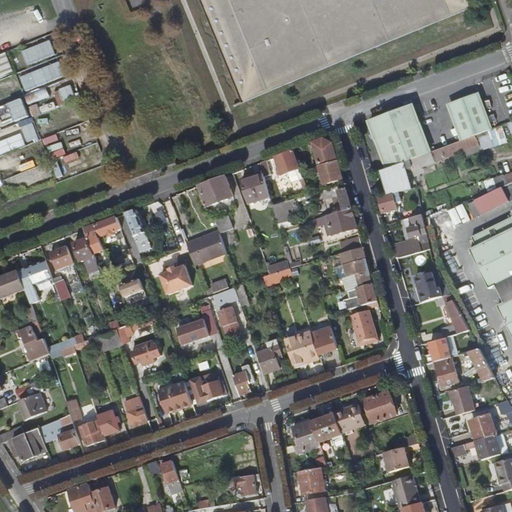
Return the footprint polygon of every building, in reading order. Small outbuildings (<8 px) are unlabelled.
[(201,0),(242,103),(473,9),(469,0),(201,0)] [(29,64),(57,55),(53,40),(24,49),(29,64)] [(8,52),(0,55),(0,72),(2,77),(16,71),(8,52)] [(28,90),(67,75),(62,61),(22,75),(28,90)] [(48,87),(28,96),(31,103),(51,94),(48,87)] [(451,105),(464,140),(476,135),(492,130),(479,95),(451,105)] [(371,122),(389,169),(405,163),(412,160),(431,153),(413,106),(371,122)] [(29,140),(39,137),(33,118),(23,122),(29,140)] [(502,129),(478,138),(476,135),(464,140),(431,153),(412,160),(414,170),(479,145),(481,149),(487,146),(491,155),(501,152),(497,143),(506,139),(502,129)] [(4,141),(4,140),(0,142),(0,152),(1,154),(26,143),(24,139),(15,143),(12,137),(4,141)] [(315,143),(321,163),(338,158),(334,143),(325,139),(315,143)] [(276,158),(281,170),(278,171),(280,177),(298,171),(301,180),(304,178),(294,151),(276,158)] [(265,173),(266,177),(272,175),(268,161),(262,163),(265,173)] [(321,166),(326,185),(344,179),(339,161),(321,166)] [(384,171),(391,195),(400,192),(413,189),(405,163),(389,169),(384,171)] [(242,180),(249,203),(271,198),(266,177),(265,173),(242,180)] [(511,174),(482,187),(485,194),(511,182),(511,174)] [(200,186),(208,207),(234,197),(227,177),(200,186)] [(477,200),(483,214),(510,201),(503,187),(477,200)] [(314,194),(316,201),(336,195),(334,188),(314,194)] [(339,191),(343,207),(335,210),(336,211),(328,213),(329,216),(353,209),(347,189),(339,191)] [(381,198),(385,213),(398,209),(397,204),(403,202),(400,192),(391,195),(381,198)] [(161,201),(167,217),(176,213),(170,198),(161,201)] [(273,206),(275,213),(282,211),(298,206),(296,199),(273,206)] [(329,216),(334,235),(358,228),(353,209),(329,216)] [(127,214),(135,237),(134,237),(140,252),(140,253),(145,251),(139,236),(146,233),(137,210),(127,214)] [(275,213),(281,230),(287,228),(282,211),(275,213)] [(166,217),(171,230),(181,227),(176,213),(167,217),(166,217)] [(411,229),(414,238),(423,235),(421,226),(426,224),(425,219),(424,214),(407,220),(410,229),(411,229)] [(217,221),(220,231),(221,234),(234,229),(229,216),(217,221)] [(86,230),(89,239),(90,242),(123,229),(119,217),(86,230)] [(472,250),(491,289),(498,286),(511,278),(511,218),(474,237),(478,246),(472,250)] [(187,242),(196,266),(229,253),(221,234),(220,231),(187,242)] [(126,240),(132,255),(140,252),(134,237),(126,240)] [(75,245),(82,262),(96,257),(90,242),(89,239),(75,245)] [(395,246),(398,259),(401,258),(431,248),(430,242),(421,245),(420,239),(395,246)] [(52,253),(59,270),(75,264),(68,247),(52,253)] [(333,256),(340,282),(345,281),(348,292),(374,284),(364,247),(333,256)] [(132,255),(138,272),(146,269),(140,253),(140,252),(132,255)] [(20,272),(27,290),(32,305),(40,301),(35,287),(54,280),(47,261),(20,272)] [(169,295),(196,287),(189,263),(161,272),(169,295)] [(271,274),(274,283),(294,276),(292,268),(271,274)] [(0,279),(0,298),(1,300),(27,290),(20,272),(0,279)] [(417,278),(424,303),(435,300),(445,297),(442,287),(439,288),(434,273),(417,278)] [(143,278),(123,284),(129,305),(149,300),(143,278)] [(210,285),(213,293),(231,287),(228,278),(210,285)] [(511,278),(498,286),(506,303),(511,299),(511,278)] [(55,284),(62,301),(70,298),(64,281),(55,284)] [(240,299),(242,307),(251,304),(244,284),(241,285),(236,287),(240,299)] [(329,304),(332,315),(379,301),(374,284),(348,292),(350,299),(344,300),(344,299),(329,304)] [(215,295),(219,307),(240,299),(236,287),(215,295)] [(442,327),(446,338),(447,338),(472,330),(452,294),(445,297),(435,300),(437,307),(446,304),(456,323),(442,327)] [(511,299),(506,303),(500,306),(511,331),(511,299)] [(219,310),(228,337),(244,332),(236,305),(219,310)] [(27,311),(30,317),(36,314),(33,308),(27,311)] [(371,310),(353,316),(361,342),(380,337),(371,310)] [(30,317),(31,319),(21,324),(23,329),(36,323),(39,322),(36,314),(30,317)] [(215,315),(178,326),(184,345),(221,334),(215,315)] [(118,321),(121,329),(125,327),(129,326),(126,319),(118,321)] [(131,325),(133,331),(150,325),(148,319),(131,325)] [(111,324),(114,332),(118,330),(121,329),(118,321),(111,324)] [(296,334),(297,336),(287,340),(295,366),(309,362),(322,357),(321,355),(314,334),(311,326),(295,331),(296,334)] [(18,335),(20,338),(21,339),(21,340),(25,338),(31,352),(28,354),(28,355),(28,356),(30,361),(31,361),(31,362),(51,354),(49,348),(45,340),(40,342),(36,333),(35,333),(32,327),(19,333),(19,334),(18,335)] [(118,330),(122,340),(129,337),(125,327),(121,329),(118,330)] [(314,334),(321,355),(339,349),(332,327),(314,334)] [(97,343),(101,353),(123,345),(122,340),(118,330),(114,332),(102,336),(96,338),(97,343)] [(76,337),(76,338),(79,344),(85,342),(83,335),(76,337)] [(76,338),(49,348),(51,354),(57,352),(74,346),(79,344),(76,338)] [(74,346),(77,352),(77,353),(88,349),(87,346),(97,343),(96,338),(85,342),(79,344),(74,346)] [(432,343),(434,353),(426,356),(429,364),(453,357),(447,338),(446,338),(432,343)] [(259,354),(266,374),(281,368),(277,356),(283,354),(278,339),(268,343),(270,349),(259,354)] [(133,353),(137,364),(146,361),(147,365),(156,361),(155,358),(162,355),(158,344),(155,344),(154,341),(149,343),(149,342),(140,346),(137,348),(138,351),(133,353)] [(74,346),(57,352),(59,356),(64,355),(65,356),(77,352),(74,346)] [(471,351),(487,381),(497,378),(481,348),(471,351)] [(438,368),(444,386),(460,381),(456,366),(458,365),(457,361),(455,362),(453,357),(429,364),(431,370),(438,368)] [(235,377),(242,395),(252,391),(249,381),(253,379),(248,365),(244,367),(246,372),(235,376),(235,377)] [(234,372),(223,375),(225,380),(235,377),(235,376),(234,372)] [(51,380),(54,388),(61,385),(58,377),(51,380)] [(193,381),(200,404),(228,395),(223,380),(207,385),(206,382),(204,381),(203,381),(202,378),(193,381)] [(160,391),(168,414),(195,405),(187,382),(160,391)] [(21,397),(30,391),(26,385),(17,390),(21,397)] [(452,391),(459,415),(477,410),(470,386),(452,391)] [(367,400),(375,423),(402,414),(398,401),(395,402),(391,392),(367,400)] [(20,403),(24,412),(22,413),(26,422),(47,412),(39,394),(20,403)] [(93,399),(95,406),(101,404),(99,397),(93,399)] [(125,402),(134,427),(150,421),(141,397),(125,402)] [(67,401),(71,415),(74,422),(83,419),(76,398),(67,401)] [(499,403),(503,414),(507,413),(511,421),(511,405),(509,400),(499,403)] [(7,401),(0,403),(0,411),(9,407),(7,401)] [(309,410),(313,422),(320,442),(344,434),(344,433),(337,413),(333,401),(309,410)] [(337,413),(344,433),(367,425),(360,405),(337,413)] [(100,421),(106,436),(121,431),(114,411),(99,416),(100,421)] [(47,426),(52,438),(58,436),(57,430),(74,424),(74,422),(71,415),(47,426)] [(474,424),(478,441),(497,435),(499,434),(494,418),(474,424)] [(82,428),(88,447),(107,440),(106,436),(100,421),(82,428)] [(294,428),(298,439),(295,440),(300,454),(321,447),(320,442),(313,422),(294,428)] [(61,436),(66,450),(81,445),(77,431),(68,434),(61,436)] [(12,432),(0,437),(0,440),(2,444),(15,438),(12,432)] [(15,439),(24,462),(42,454),(36,439),(31,441),(28,434),(15,439)] [(478,441),(453,449),(455,457),(469,453),(468,449),(480,446),(484,460),(502,454),(497,435),(478,441)] [(404,440),(406,448),(407,448),(421,444),(418,436),(404,440)] [(386,454),(391,473),(412,467),(407,448),(406,448),(386,454)] [(511,457),(496,462),(503,483),(506,483),(508,490),(511,488),(511,457)] [(148,465),(153,477),(162,473),(158,461),(148,465)] [(162,465),(173,494),(184,491),(183,488),(174,461),(162,465)] [(336,466),(338,476),(358,472),(356,462),(354,463),(336,466)] [(300,473),(304,495),(306,495),(308,502),(309,502),(327,498),(322,469),(300,473)] [(243,487),(245,496),(258,494),(257,482),(262,481),(260,475),(234,479),(236,489),(243,487)] [(394,482),(402,509),(422,503),(415,476),(394,482)] [(69,491),(76,511),(85,511),(88,511),(98,511),(93,494),(89,485),(69,491)] [(207,488),(208,494),(217,493),(215,486),(207,488)] [(93,494),(98,511),(105,511),(117,508),(110,488),(93,494)] [(356,493),(358,502),(365,501),(363,492),(356,493)] [(329,511),(327,498),(309,502),(310,511),(329,511)] [(162,502),(165,511),(176,511),(175,507),(169,509),(166,501),(162,502)] [(200,503),(202,510),(211,509),(210,501),(200,503)] [(139,510),(139,511),(165,511),(162,502),(149,506),(150,511),(147,511),(146,508),(139,510)] [(402,509),(392,511),(426,511),(424,503),(422,503),(402,509)]
